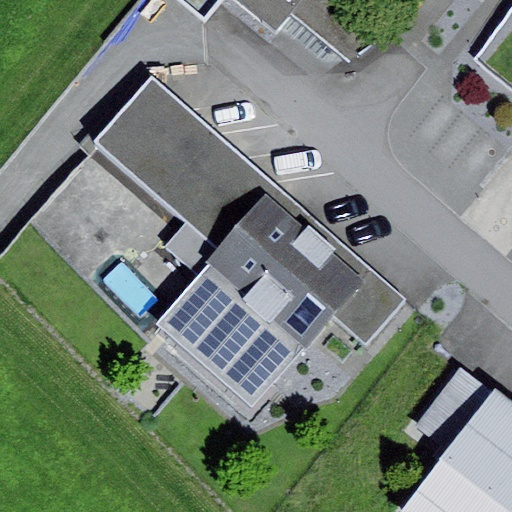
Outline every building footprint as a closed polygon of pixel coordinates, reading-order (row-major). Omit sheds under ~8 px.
[(238,0),(276,31),(291,15),(302,0),(238,0)] [(342,0),(302,0),(291,15),(349,64),(389,37),(342,0)] [(409,299),(153,76),(95,142),(102,148),(189,223),(166,249),(199,277),(155,327),(251,411),(333,317),(367,346),(409,299)] [(493,394),(460,370),(417,429),(450,452),(493,394)] [(511,511),(511,399),(498,389),(493,394),(450,452),(402,511),(511,511)]
